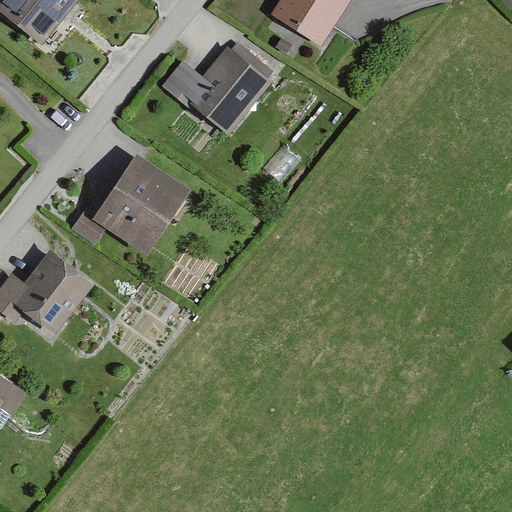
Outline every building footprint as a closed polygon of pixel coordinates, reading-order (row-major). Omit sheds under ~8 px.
[(0,0),(0,3),(45,37),(73,0),(0,0)] [(351,0),(279,0),(275,7),(327,39),(351,0)] [(272,78),(228,46),(190,98),(233,130),(272,78)] [(190,184),(141,152),(99,214),(149,247),(190,184)] [(96,241),(106,227),(83,211),(73,226),(96,241)] [(94,282),(48,247),(24,279),(12,269),(0,284),(0,306),(24,324),(35,309),(60,328),(94,282)] [(24,386),(0,373),(0,404),(11,411),(24,386)]
